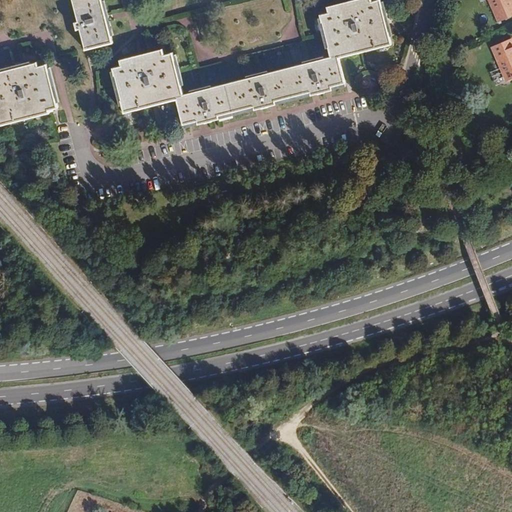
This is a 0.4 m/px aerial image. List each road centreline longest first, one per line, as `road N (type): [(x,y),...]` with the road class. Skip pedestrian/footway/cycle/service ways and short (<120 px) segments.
road 1 (primary): [(0,395),(198,370),(448,301),(511,272)]
road 2 (primary): [(511,252),(319,319),(195,349),(0,374)]
road 3 (residential): [(77,135),(86,169),(117,175),(399,110),(432,0)]
road 4 (track): [(501,330),(378,368),(315,400),(225,473),(202,511)]
